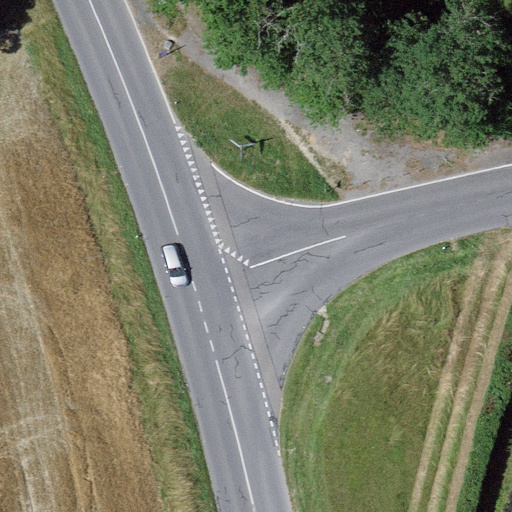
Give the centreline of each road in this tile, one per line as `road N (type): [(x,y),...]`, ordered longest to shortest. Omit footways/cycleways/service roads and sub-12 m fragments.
road 1 (tertiary): [(511,193),(433,208),(192,286)]
road 2 (tertiary): [(192,286),(86,0)]
road 3 (tertiary): [(250,511),(192,286)]
